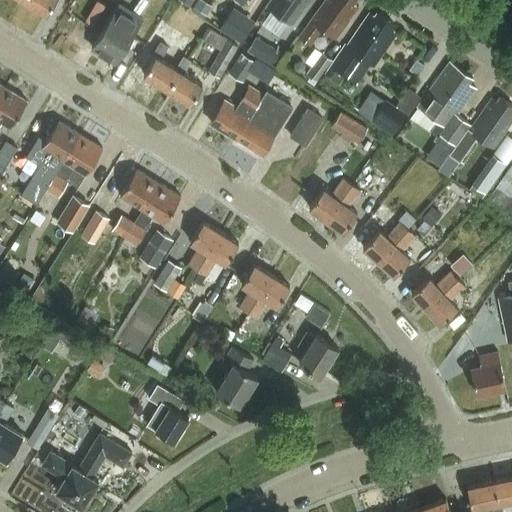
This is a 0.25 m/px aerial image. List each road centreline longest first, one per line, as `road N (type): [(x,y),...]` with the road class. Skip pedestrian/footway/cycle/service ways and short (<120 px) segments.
road 1 (residential): [(453,440),(415,355),(369,297),(205,174),(0,44)]
road 2 (residential): [(251,511),(324,478),(453,440)]
road 3 (tertiary): [(511,67),(407,0)]
